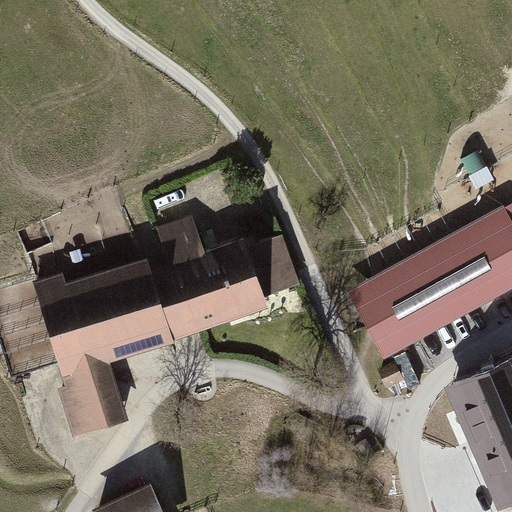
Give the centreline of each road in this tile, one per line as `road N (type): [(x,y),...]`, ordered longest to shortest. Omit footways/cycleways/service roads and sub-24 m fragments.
road 1 (track): [(85,0),(198,86),(265,169),(359,412)]
road 2 (unclassified): [(419,511),(409,461),(419,409),(440,380),(511,333)]
